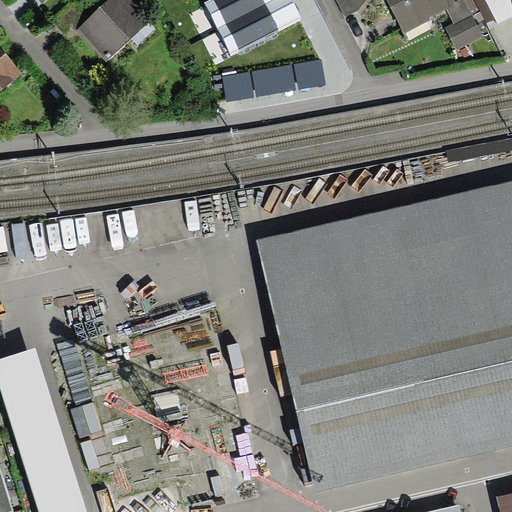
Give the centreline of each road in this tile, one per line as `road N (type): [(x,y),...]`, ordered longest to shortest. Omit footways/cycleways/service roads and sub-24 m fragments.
road 1 (residential): [(100,137),(511,72)]
road 2 (residential): [(100,137),(97,118),(0,20)]
